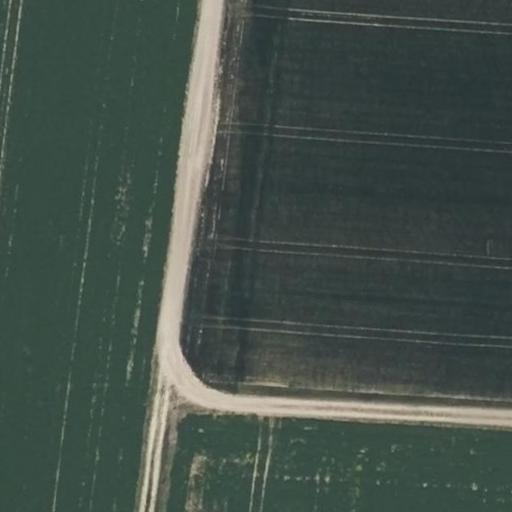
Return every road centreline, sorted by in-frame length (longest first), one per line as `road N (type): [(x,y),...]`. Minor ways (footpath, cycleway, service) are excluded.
road 1 (track): [(144,511),(204,0)]
road 2 (track): [(511,415),(158,398)]
